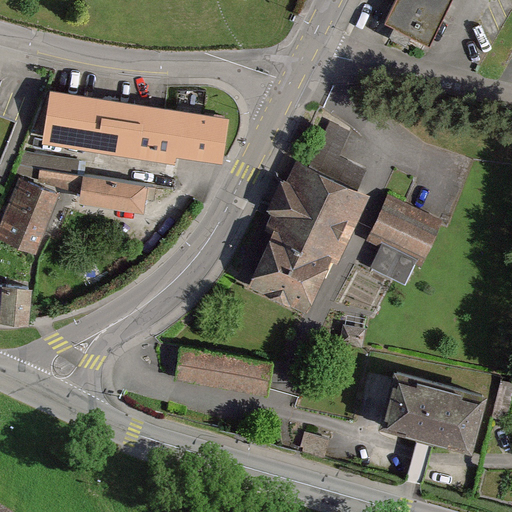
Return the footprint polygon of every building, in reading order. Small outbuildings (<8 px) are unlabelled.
[(394,0),(385,18),(428,40),(448,0),(394,0)] [(234,116),(53,91),(45,146),(179,165),(180,157),(227,164),(234,116)] [(273,231),(249,274),(307,307),(373,190),(299,148),(258,222),(273,231)] [(77,162),(24,153),(22,164),(75,172),(77,162)] [(40,184),(82,191),(84,178),(42,172),(40,184)] [(146,189),(84,178),(82,191),(80,202),(142,213),(146,189)] [(20,181),(0,231),(0,238),(35,252),(57,196),(20,181)] [(441,218),(387,189),(365,230),(380,238),(366,264),(405,285),(441,218)] [(27,286),(0,284),(0,319),(25,321),(27,286)] [(275,363),(185,349),(180,383),(270,396),(275,363)] [(396,366),(383,417),(473,441),(487,389),(396,366)]
